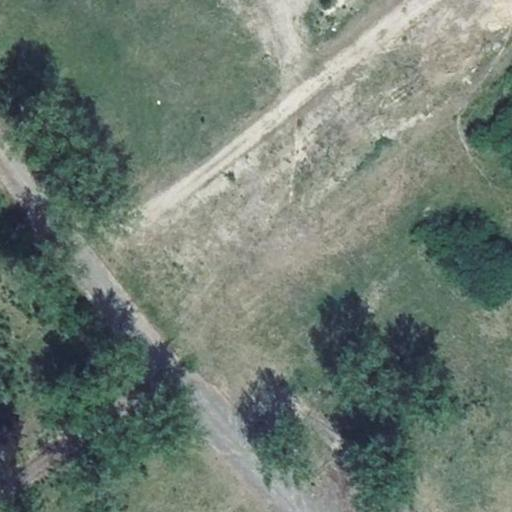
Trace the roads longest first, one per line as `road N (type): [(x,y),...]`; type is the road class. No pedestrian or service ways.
road 1 (track): [(295,511),(0,169)]
road 2 (track): [(0,495),(170,372)]
